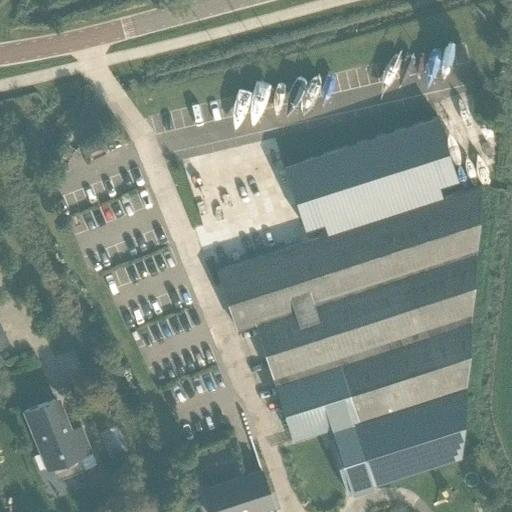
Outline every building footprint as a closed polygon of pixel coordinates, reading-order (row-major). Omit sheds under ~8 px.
[(438,118),(285,167),(305,228),(313,225),(316,237),(453,192),(450,181),(457,179),(438,118)] [(243,171),(278,170),(277,155),(243,157),(243,171)] [(197,174),(201,186),(225,179),(221,166),(197,174)] [(247,184),(249,195),(264,193),(262,182),(247,184)] [(456,446),(460,445),(480,185),(217,269),(236,327),(256,322),(294,439),(326,429),(347,493),(434,465),(434,464),(459,456),(456,446)] [(229,259),(250,248),(242,233),(221,244),(229,259)] [(143,281),(142,265),(120,266),(120,273),(113,274),(113,283),(143,281)] [(54,399),(52,400),(24,411),(47,468),(90,451),(80,426),(67,431),(54,399)] [(186,472),(230,465),(226,440),(183,447),(186,472)] [(209,511),(250,511),(273,505),(261,471),(202,490),(209,511)]
